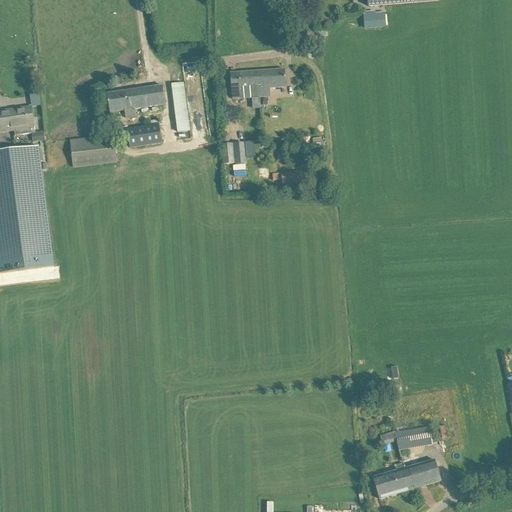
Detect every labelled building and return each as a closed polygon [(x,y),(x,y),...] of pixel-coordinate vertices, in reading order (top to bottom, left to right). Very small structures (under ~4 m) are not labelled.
[(386,28),(385,13),(365,14),(366,29),(386,28)] [(259,97),(261,97),(270,97),(270,89),(286,88),(285,70),(262,71),(263,89),(259,90),(259,97)] [(232,99),(259,97),(259,90),(263,89),(262,71),(231,74),(232,99)] [(166,104),(164,96),(163,86),(107,94),(110,112),(124,110),(125,119),(135,117),(134,109),(166,104)] [(41,94),(31,95),(32,106),(42,105),(41,94)] [(35,133),(32,107),(0,111),(0,133),(15,131),(15,136),(35,133),(36,142),(45,141),(44,132),(35,133)] [(187,116),(175,117),(177,133),(189,132),(187,116)] [(107,118),(95,120),(96,130),(109,128),(107,118)] [(130,149),(162,144),(163,144),(159,120),(151,121),(151,125),(127,129),(130,149)] [(71,141),(73,168),(117,163),(113,136),(71,141)] [(245,142),(221,144),(223,164),(235,164),(235,165),(247,164),(247,157),(255,157),(254,142),(245,142)] [(0,273),(54,267),(38,147),(0,151),(0,273)] [(269,168),(258,168),(259,179),(269,178),(269,168)] [(282,183),(294,182),(304,182),(303,172),(272,174),(272,180),(282,180),(282,183)] [(396,442),(398,450),(433,443),(430,427),(395,433),(381,436),(383,445),(396,442)] [(394,472),(373,478),(379,499),(442,481),(436,460),(406,469),(405,465),(393,469),(394,472)]
